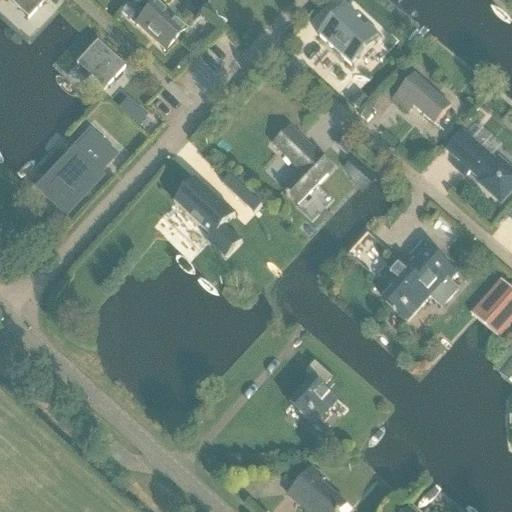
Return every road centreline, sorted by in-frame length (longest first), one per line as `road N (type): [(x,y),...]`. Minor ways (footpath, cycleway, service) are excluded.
road 1 (unclassified): [(5,317),(261,43)]
road 2 (unclassified): [(511,263),(261,43)]
road 3 (tertiary): [(219,511),(5,317)]
